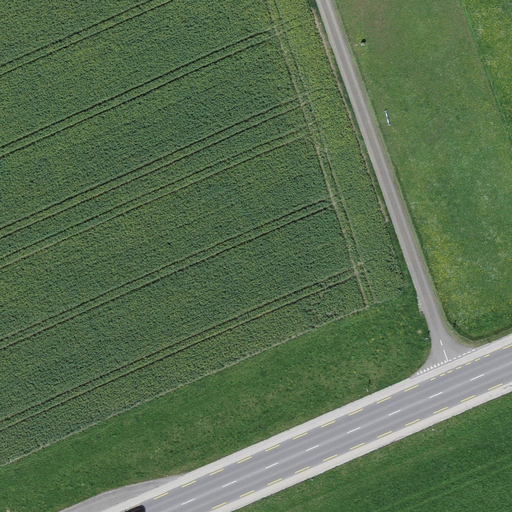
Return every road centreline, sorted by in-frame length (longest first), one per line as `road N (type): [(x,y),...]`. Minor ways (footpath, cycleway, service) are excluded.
road 1 (unclassified): [(320,0),(455,387)]
road 2 (primary): [(166,511),(455,387)]
